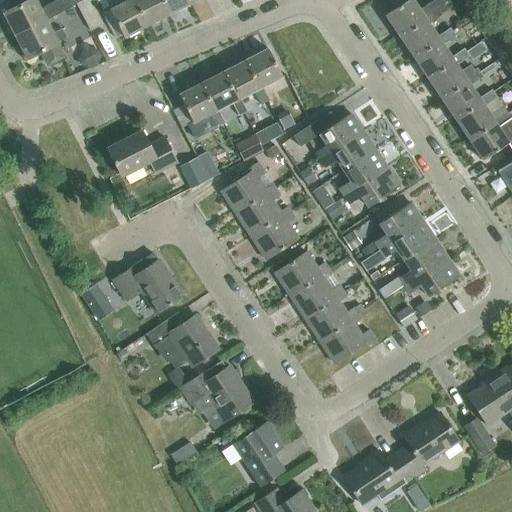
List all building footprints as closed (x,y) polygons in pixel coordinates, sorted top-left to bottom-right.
[(46,19),(58,12),(70,7),(66,0),(52,0),(40,6),(36,0),(22,0),(2,10),(15,34),(46,18),(46,19)] [(79,0),(76,2),(90,28),(101,22),(88,0),(79,0)] [(134,0),(121,0),(109,7),(124,35),(146,24),(134,0)] [(134,0),(146,24),(168,12),(161,0),(134,0)] [(161,0),(168,12),(190,1),(189,0),(161,0)] [(384,13),(398,34),(425,16),(429,21),(441,13),(438,9),(444,5),(441,0),(431,0),(426,4),(420,8),(414,0),(389,0),(394,6),(384,13)] [(504,0),(491,0),(498,10),(508,4),(504,0)] [(398,34),(412,55),(439,37),(443,42),(455,34),(449,26),(437,34),(429,21),(425,16),(398,34)] [(61,27),(53,31),(46,19),(46,18),(15,34),(27,57),(38,52),(46,66),(65,56),(57,41),(66,37),(61,27)] [(412,55),(426,75),(453,57),(457,63),(469,55),(463,47),(451,55),(443,42),(439,37),(412,55)] [(267,46),(244,58),(259,86),(254,89),(260,102),(268,98),(261,85),(281,75),(267,46)] [(426,75),(439,96),(467,78),(470,83),(482,75),(477,67),(473,62),(462,70),(457,63),(453,57),(426,75)] [(247,109),(243,102),(248,100),(244,94),(254,89),(259,86),(244,58),(222,69),(237,98),(231,101),(238,114),(247,109)] [(209,112),(216,125),(224,121),(217,107),(231,101),(237,98),(222,69),(200,80),(215,109),(209,112)] [(439,96),(453,116),(480,98),(484,104),(496,96),(491,88),(479,96),(470,83),(467,78),(439,96)] [(196,119),(209,112),(215,109),(200,80),(178,92),(192,120),(188,122),(194,136),(202,132),(196,119)] [(511,117),(505,108),(496,96),(484,104),(480,98),(453,116),(467,137),(494,119),(498,125),(511,117)] [(77,104),(87,126),(97,121),(87,100),(77,104)] [(318,131),(325,143),(312,151),(317,159),(362,130),(350,111),(323,128),(317,118),(292,133),(298,144),(318,131)] [(287,112),(277,118),(283,129),(293,124),(287,112)] [(511,119),(511,117),(498,125),(494,119),(467,137),(481,158),(506,141),(511,151),(511,119)] [(260,145),(283,133),(276,119),(252,131),(254,135),(260,145)] [(186,121),(175,127),(184,147),(195,141),(186,121)] [(177,161),(163,134),(148,142),(142,129),(106,147),(119,173),(148,159),(154,172),(177,161)] [(325,167),(324,165),(336,158),(343,168),(374,148),(362,130),(317,159),(323,168),(325,167)] [(260,145),(254,135),(235,145),(242,159),(261,148),(260,145)] [(338,186),(343,194),(386,166),(374,148),(343,168),(349,178),(338,186)] [(192,187),(207,179),(196,157),(180,164),(192,187)] [(220,189),(235,212),(274,186),(271,182),(264,187),(257,175),(264,171),(257,160),(247,166),(250,170),(220,189)] [(511,160),(499,169),(511,187),(511,160)] [(343,194),(344,195),(348,202),(359,194),(367,205),(398,184),(386,166),(343,194)] [(235,212),(250,234),(289,208),(287,204),(279,209),(272,198),(279,193),(274,186),(235,212)] [(318,199),(324,208),(331,204),(325,194),(318,199)] [(374,240),(361,249),(365,256),(378,247),(379,248),(422,219),(409,201),(378,221),(386,233),(374,240)] [(324,209),(331,219),(342,212),(335,202),(324,209)] [(294,215),(289,208),(250,234),(265,257),(297,236),(286,220),(294,215)] [(422,219),(379,248),(386,257),(397,250),(403,258),(434,237),(422,219)] [(342,236),(350,249),(359,244),(350,230),(349,231),(342,236)] [(387,283),(378,290),(383,298),(403,284),(403,283),(446,255),(434,237),(403,258),(409,268),(398,276),(398,277),(387,283)] [(274,271),(289,294),(329,268),(324,260),(316,265),(306,250),(274,271)] [(446,255),(403,283),(403,284),(408,291),(419,283),(427,295),(458,274),(446,255)] [(181,293),(170,276),(168,277),(155,257),(154,258),(157,261),(134,276),(127,266),(111,277),(124,298),(139,288),(155,311),(181,293)] [(289,294),(304,316),(343,290),(338,283),(331,288),(324,276),(331,271),(329,268),(289,294)] [(304,316),(318,338),(358,312),(353,305),(346,310),(338,299),(346,294),(343,290),(304,316)] [(394,314),(403,327),(415,319),(407,305),(394,314)] [(153,326),(143,333),(151,345),(152,345),(164,362),(167,360),(181,351),(190,364),(217,346),(195,313),(183,321),(176,310),(153,326)] [(363,342),(365,345),(376,339),(368,328),(361,333),(353,321),(361,316),(358,312),(318,338),(333,361),(363,342)] [(204,369),(180,385),(191,402),(192,401),(206,391),(224,418),(252,400),(228,363),(227,363),(229,367),(225,369),(220,360),(205,370),(204,369)] [(500,368),(493,373),(511,401),(511,363),(502,371),(500,368)] [(511,425),(511,401),(493,373),(486,378),(487,380),(467,393),(487,423),(508,410),(511,416),(511,419),(509,421),(511,425)] [(408,443),(396,451),(413,476),(425,468),(422,463),(458,439),(440,411),(418,425),(417,423),(402,433),(408,443)] [(482,455),(495,445),(476,416),(463,425),(482,455)] [(283,445),(266,420),(231,443),(258,485),(283,468),(272,452),(283,445)] [(195,452),(189,442),(181,447),(188,457),(195,452)] [(402,484),(413,476),(396,451),(385,458),(378,449),(364,458),(365,460),(343,475),(362,503),(398,479),(402,484)] [(405,492),(418,511),(428,504),(416,485),(405,492)] [(312,511),(307,504),(310,502),(301,489),(284,500),(275,487),(254,501),(261,511),(268,511),(271,510),(271,511),(312,511)] [(249,501),(233,511),(252,511),(255,510),(249,501)]
